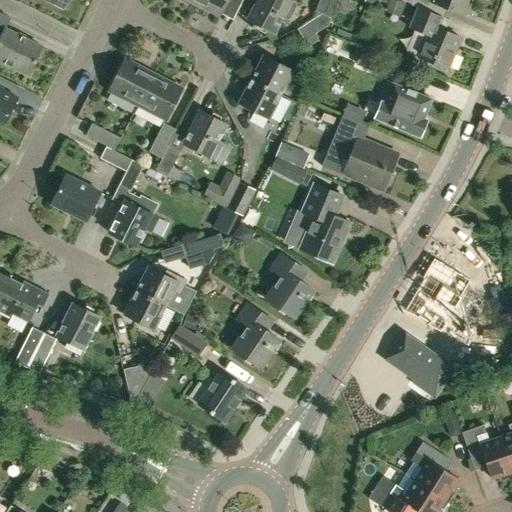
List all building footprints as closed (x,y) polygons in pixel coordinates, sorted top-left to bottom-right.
[(66,0),(46,0),(63,8),(66,0)] [(242,0),(191,0),(191,1),(219,16),(226,0),(232,0),(241,4),(242,0)] [(256,0),(247,20),(274,34),(282,18),(286,20),(290,19),(297,6),(296,4),(288,0),(256,0)] [(432,0),(431,2),(465,16),(470,0),(432,0)] [(428,36),(419,57),(448,69),(461,38),(437,28),(442,17),(419,8),(410,28),(428,36)] [(322,14),(297,29),(308,47),(318,41),(317,36),(316,33),(329,26),(332,18),(322,14)] [(0,61),(28,75),(42,48),(0,26),(0,61)] [(251,80),(281,96),(294,72),(263,56),(251,80)] [(108,90),(138,106),(153,74),(124,59),(108,90)] [(182,89),(153,74),(138,106),(166,120),(182,89)] [(269,119),(281,96),(251,80),(239,104),(269,119)] [(423,119),(430,103),(386,85),(377,106),(380,107),(375,119),(420,137),(427,121),(423,119)] [(17,97),(0,89),(0,120),(4,123),(17,97)] [(231,148),(219,142),(227,125),(200,111),(183,144),(223,164),(231,148)] [(344,175),(382,191),(384,186),(389,185),(394,175),(391,170),(398,154),(364,140),(369,127),(343,116),(328,152),(349,161),(344,175)] [(106,146),(115,151),(121,138),(92,123),(85,135),(106,146)] [(150,151),(162,158),(168,145),(176,129),(164,123),(150,151)] [(168,145),(162,158),(155,170),(167,176),(173,166),(180,152),(168,145)] [(100,158),(126,171),(133,159),(115,151),(106,146),(100,158)] [(275,157),(270,169),(286,176),(291,164),(275,157)] [(133,159),(126,171),(119,185),(131,191),(144,165),(133,159)] [(173,166),(167,176),(177,182),(183,171),(173,166)] [(86,222),(101,193),(66,175),(51,204),(86,222)] [(240,183),(227,208),(243,216),(257,191),(240,183)] [(314,218),(301,250),(332,263),(348,225),(334,219),(343,199),(314,187),(303,213),(314,218)] [(152,233),(159,218),(153,215),(158,204),(141,195),(139,198),(129,193),(109,233),(136,247),(145,229),(152,233)] [(186,258),(224,247),(221,234),(182,246),(186,258)] [(300,282),(306,272),(280,254),(269,270),(281,277),(266,298),(295,318),(313,291),(300,282)] [(427,325),(441,333),(447,322),(445,321),(454,305),(456,307),(462,296),(460,295),(471,277),(434,256),(423,275),(425,276),(404,311),(416,318),(417,316),(428,323),(427,325)] [(0,299),(11,278),(0,272),(0,269),(0,268),(0,299)] [(197,292),(185,286),(188,282),(167,271),(165,276),(149,268),(137,291),(167,307),(184,316),(197,292)] [(11,278),(0,299),(0,311),(11,317),(12,314),(27,322),(36,303),(41,306),(48,293),(24,281),(23,284),(11,278)] [(167,307),(137,291),(124,315),(155,330),(167,307)] [(56,336),(84,350),(101,318),(73,304),(56,336)] [(247,328),(232,349),(261,368),(280,340),(267,331),(273,321),(248,304),(237,321),(247,328)] [(206,343),(180,325),(171,338),(198,356),(206,343)] [(44,333),(32,327),(14,361),(27,368),(44,333)] [(44,333),(27,368),(39,374),(56,339),(44,333)] [(447,367),(402,335),(386,358),(417,381),(416,382),(429,392),(447,367)] [(132,405),(133,405),(150,374),(138,366),(124,370),(132,405)] [(247,390),(221,371),(198,404),(224,423),(247,390)] [(161,380),(151,374),(139,394),(149,400),(161,380)] [(511,433),(501,437),(511,470),(511,424),(509,425),(511,433)] [(491,479),(511,471),(511,470),(501,437),(489,441),(484,425),(462,433),(469,452),(481,448),(491,479)] [(412,462),(405,474),(415,481),(449,503),(454,495),(456,490),(457,485),(456,483),(458,479),(441,468),(447,458),(423,442),(411,461),(412,462)] [(396,485),(381,508),(388,511),(442,511),(444,510),(449,503),(415,481),(405,474),(397,486),(396,485)]
